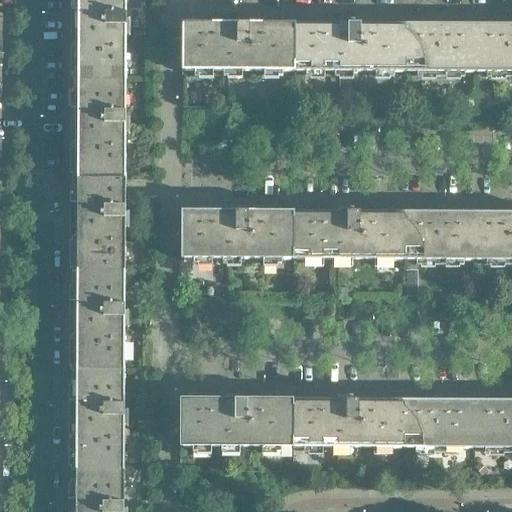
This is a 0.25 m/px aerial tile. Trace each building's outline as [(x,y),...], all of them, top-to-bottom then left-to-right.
[(125,313),(126,228),(128,228),(128,229),(130,229),(130,213),(128,213),(128,214),(126,214),(126,134),(128,134),(128,135),(130,135),(130,119),(128,119),(128,120),(126,120),(126,35),(129,35),(129,36),(130,36),(131,20),(129,20),(129,22),(126,22),(126,0),(78,0),(79,21),(74,21),(74,52),(79,52),(78,119),(73,119),(73,150),(78,150),(78,214),(73,214),(73,245),(77,245),(77,312),(72,312),(72,343),(77,344),(77,412),(72,412),(72,443),(77,443),(76,510),(71,510),(71,511),(128,511),(128,509),(127,509),(127,511),(124,511),(125,426),(127,426),(127,427),(129,427),(129,411),(127,411),(127,412),(125,412),(125,327),(127,327),(127,328),(129,328),(129,312),(127,312),(127,313),(125,313)] [(295,72),(295,24),(242,24),(242,22),(244,22),(244,20),(227,20),(228,22),(229,22),(229,24),(225,24),(183,24),(183,72),(295,72)] [(406,73),(406,25),(354,25),(354,22),(355,22),(355,21),(339,21),(339,22),(340,22),(340,25),(295,24),(295,72),(406,73)] [(476,73),(476,25),(406,25),(406,73),(476,73)] [(511,73),(511,25),(476,25),(476,73),(511,73)] [(294,260),(294,212),(241,212),(241,210),(243,210),(243,208),(227,208),(227,210),(228,210),(228,212),(182,212),(182,260),(294,260)] [(405,261),(405,213),(353,213),(353,210),(354,210),(354,209),(338,209),(338,210),(339,210),(339,213),(294,212),(294,260),(405,261)] [(475,261),(475,213),(405,213),(405,261),(475,261)] [(511,261),(511,213),(475,213),(475,261),(511,261)] [(293,448),(293,400),(240,400),(240,398),(242,398),(242,396),(226,396),(226,398),(227,398),(227,400),(181,400),(181,448),(293,448)] [(404,449),(404,401),(352,401),(352,398),(353,398),(353,396),(337,396),(337,398),(338,398),(338,401),(293,400),(293,448),(404,449)] [(474,449),(474,401),(404,401),(404,449),(474,449)] [(511,449),(511,401),(474,401),(474,449),(511,449)]
